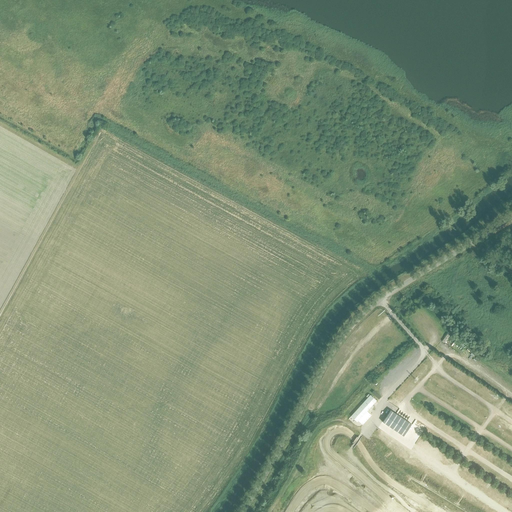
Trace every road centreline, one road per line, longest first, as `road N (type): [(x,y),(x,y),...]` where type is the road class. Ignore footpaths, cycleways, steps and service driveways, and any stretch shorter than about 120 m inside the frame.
road 1 (unclassified): [(243,511),(355,322),(511,217)]
road 2 (track): [(0,312),(102,125)]
